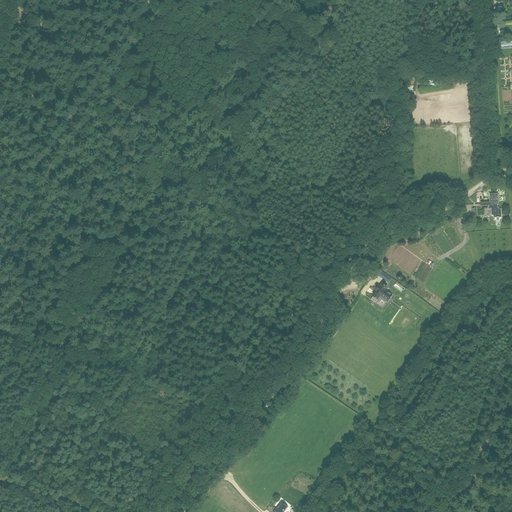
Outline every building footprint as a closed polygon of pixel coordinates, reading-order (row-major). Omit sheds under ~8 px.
[(511,40),(501,42),(501,49),(511,48),(511,40)] [(447,195),(456,193),(455,186),(445,189),(447,195)] [(490,194),(491,204),(489,204),(489,203),(481,203),(481,208),(488,208),(488,209),(491,209),(491,215),(494,215),(494,217),(502,217),(501,209),(499,209),(499,207),(497,207),(497,204),(499,204),(498,193),(490,194)] [(386,274),(383,272),(380,276),(388,282),(391,278),(386,275),(386,274)] [(380,296),(387,301),(392,295),(385,290),(387,287),(385,286),(385,285),(384,285),(382,284),(380,287),(378,286),(376,290),(377,291),(376,293),(375,292),(373,295),(373,296),(378,300),(380,296)] [(273,511),(283,511),(288,507),(281,502),(273,511)]
